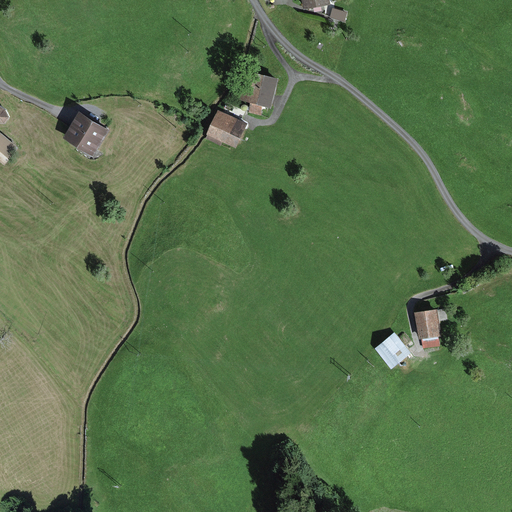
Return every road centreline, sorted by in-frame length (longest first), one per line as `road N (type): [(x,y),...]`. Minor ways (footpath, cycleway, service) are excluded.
road 1 (track): [(511,251),(490,246),(463,221),(415,145),(286,45),(257,8)]
road 2 (track): [(490,246),(465,278),(409,307),(418,352)]
